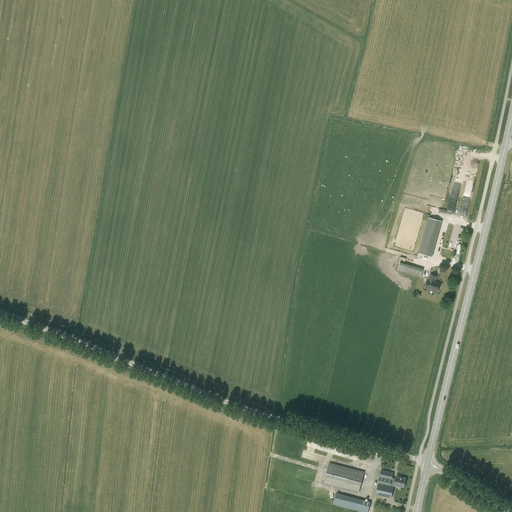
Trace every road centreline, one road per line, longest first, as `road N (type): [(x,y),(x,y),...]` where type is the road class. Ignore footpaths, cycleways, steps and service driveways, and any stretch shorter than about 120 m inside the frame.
road 1 (unclassified): [(418,459),(250,411),(0,311)]
road 2 (primary): [(427,462),(511,114)]
